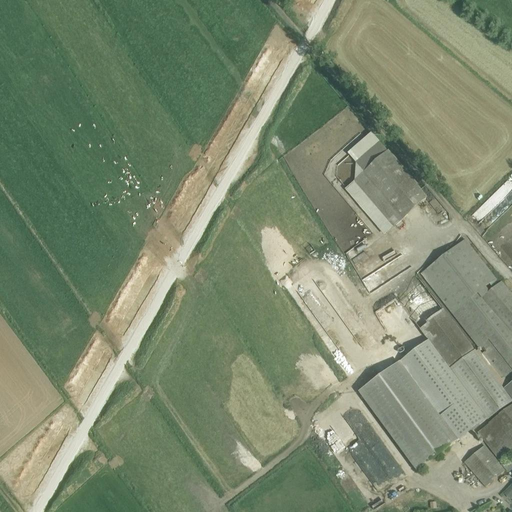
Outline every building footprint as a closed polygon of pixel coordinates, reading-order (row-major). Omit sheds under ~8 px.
[(354,183),(345,191),(385,237),(428,199),(417,187),(418,186),(389,152),(388,152),(372,133),(348,154),(356,164),(355,181),(353,182),(354,183)] [(308,249),(314,245),(308,237),(303,240),(308,249)] [(466,240),(421,275),(478,348),(477,349),(479,351),(476,353),(502,386),(505,390),(507,389),(511,386),(508,382),(505,378),(511,373),(511,342),(511,293),(502,282),(501,283),(497,279),(496,279),(466,240)] [(421,280),(396,299),(428,342),(487,420),(488,422),(511,404),(511,400),(505,390),(502,386),(476,353),(421,280)] [(314,314),(347,356),(361,344),(328,303),(314,314)] [(428,342),(359,393),(416,472),(475,430),(479,427),(487,420),(428,342)] [(511,406),(478,434),(501,465),(511,456),(511,406)] [(387,476),(401,466),(370,421),(356,430),(387,476)] [(485,447),(464,464),(486,488),(506,471),(502,466),(485,447)] [(511,457),(502,466),(506,471),(508,475),(511,471),(511,457)]
